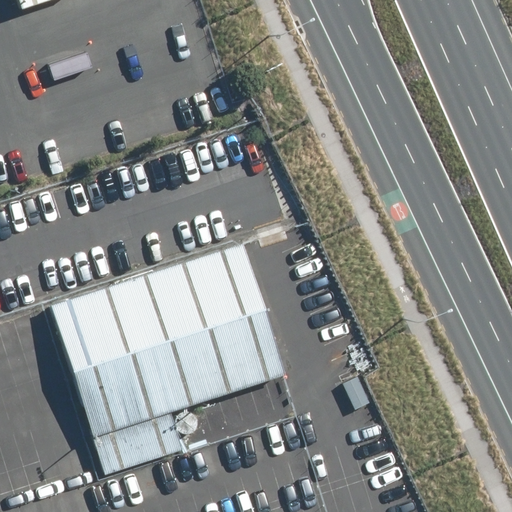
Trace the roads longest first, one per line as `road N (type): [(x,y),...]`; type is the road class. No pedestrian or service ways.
road 1 (unknown): [(77,511),(333,413),(280,256)]
road 2 (primary): [(511,389),(335,0)]
road 3 (primary): [(449,0),(511,140)]
